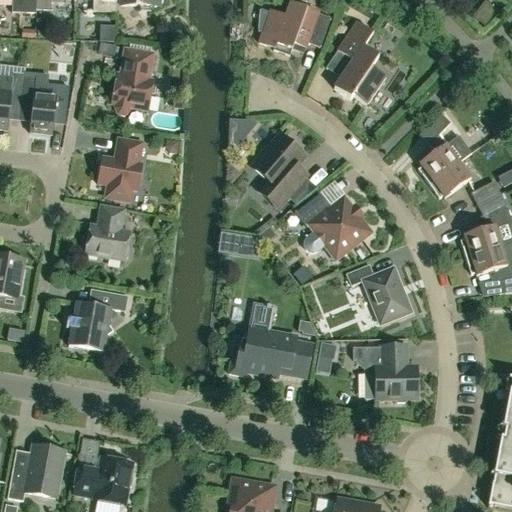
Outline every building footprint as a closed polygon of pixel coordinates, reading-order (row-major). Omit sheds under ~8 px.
[(35,15),(35,11),(35,0),(11,0),(11,14),(35,15)] [(35,0),(35,11),(49,12),(50,5),(63,5),(62,0),(64,0),(75,0),(35,0)] [(75,0),(92,1),(92,14),(115,14),(115,0),(75,0)] [(119,0),(119,7),(138,7),(140,11),(150,12),(153,8),(158,8),(158,0),(119,0)] [(319,50),(330,20),(289,6),(285,19),(270,13),(269,14),(260,11),(260,12),(258,32),(257,33),(262,35),(258,45),(273,51),(273,52),(289,58),(293,46),(305,51),(307,46),(319,50)] [(357,24),(337,53),(352,63),(333,91),(349,102),(352,98),(366,108),(385,79),(371,70),(378,60),(363,50),(373,35),(357,24)] [(21,40),(35,40),(35,32),(21,32),(21,40)] [(115,59),(116,49),(100,47),(99,56),(115,59)] [(152,56),(123,51),(119,77),(116,76),(110,106),(114,107),(113,110),(114,111),(114,113),(115,114),(116,115),(117,116),(118,117),(120,117),(122,117),(123,117),(125,116),(126,115),(127,114),(128,112),(129,109),(146,113),(152,82),(148,81),(152,56)] [(173,69),(186,69),(186,53),(173,53),(173,69)] [(42,74),(62,75),(63,57),(42,56),(42,74)] [(9,102),(21,103),(24,76),(11,75),(11,79),(0,78),(0,131),(6,132),(9,102)] [(28,135),(51,137),(57,84),(45,83),(45,78),(24,76),(21,103),(31,104),(28,135)] [(316,99),(327,103),(335,81),(324,77),(316,99)] [(67,89),(56,88),(54,106),(65,107),(67,89)] [(445,148),(438,138),(450,125),(440,116),(419,137),(429,147),(434,155),(419,167),(421,169),(417,172),(428,187),(458,165),(471,156),(458,138),(445,148)] [(253,122),(229,121),(228,140),(237,148),(256,125),(253,122)] [(278,212),(307,178),(296,168),(304,159),(300,155),(302,153),(287,141),(285,143),(279,138),(267,152),(265,150),(253,163),(256,166),(252,170),(265,182),(256,193),(278,212)] [(138,165),(142,145),(116,140),(113,161),(101,159),(96,186),(109,188),(108,195),(110,198),(121,200),(124,198),(132,199),(133,193),(136,193),(141,166),(138,165)] [(166,141),(166,148),(170,154),(178,155),(179,143),(166,141)] [(470,182),(458,165),(428,187),(438,201),(442,198),(444,201),(470,182)] [(477,208),(500,196),(494,184),(470,196),(477,208)] [(320,195),(294,214),(306,229),(308,228),(312,234),(306,239),(303,244),(303,248),(305,252),(308,255),(313,256),(318,254),(324,249),(335,263),(371,235),(343,199),(330,209),(320,195)] [(465,260),(500,249),(511,245),(511,227),(506,208),(500,196),(477,208),(482,218),(478,221),(475,226),(478,234),(463,238),(464,241),(460,243),(465,260)] [(84,257),(124,264),(124,263),(126,261),(127,258),(128,256),(128,254),(128,253),(128,251),(128,249),(127,247),(129,234),(123,233),(126,212),(99,208),(96,228),(90,227),(84,257)] [(263,244),(267,241),(269,242),(275,237),(269,229),(258,238),(260,241),(263,244)] [(258,255),(260,241),(258,238),(242,236),(240,253),(258,255)] [(511,280),(510,281),(500,249),(465,260),(470,277),(475,276),(476,279),(494,273),(497,283),(502,282),(504,296),(511,294),(511,280)] [(0,303),(2,302),(3,299),(16,301),(23,262),(0,257),(0,303)] [(362,284),(380,327),(410,315),(393,271),(373,279),(369,267),(346,277),(350,289),(362,284)] [(124,314),(127,298),(97,293),(96,303),(88,301),(87,306),(75,304),(72,321),(66,320),(65,330),(70,331),(67,348),(102,354),(110,311),(124,314)] [(250,330),(248,330),(245,352),(239,350),(236,363),(230,362),(228,376),(245,379),(246,375),(277,381),(278,376),(306,381),(312,347),(295,344),(296,339),(271,334),(276,309),(255,305),(250,330)] [(337,346),(321,343),(318,358),(334,361),(337,346)] [(417,400),(416,370),(406,370),(406,348),(380,349),(380,350),(352,350),(352,362),(375,383),(375,386),(365,386),(365,401),(393,401),(396,405),(405,405),(407,401),(417,400)] [(511,511),(511,382),(508,381),(490,477),(493,478),(487,509),(505,511),(511,511)] [(7,501),(23,504),(24,495),(56,500),(64,454),(32,448),(27,476),(12,473),(7,501)] [(124,507),(127,488),(130,487),(132,481),(129,478),(131,466),(101,461),(99,472),(78,468),(73,496),(94,500),(94,502),(124,507)] [(231,496),(228,511),(268,511),(271,502),(261,489),(245,486),(245,484),(237,482),(230,487),(229,495),(231,496)] [(192,511),(215,511),(219,503),(200,494),(192,511)] [(378,511),(379,509),(336,502),(334,511),(378,511)]
